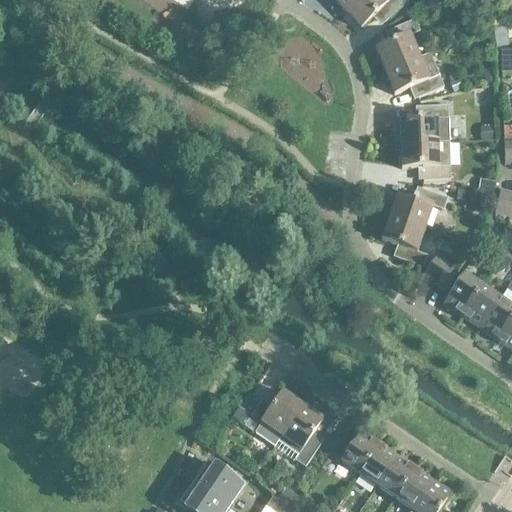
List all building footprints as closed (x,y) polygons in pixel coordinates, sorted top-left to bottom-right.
[(330,0),(343,13),(356,0),(330,0)] [(398,0),(391,0),(387,4),(382,0),(356,0),(343,13),(360,31),(376,16),(384,25),(404,6),(398,0)] [(499,0),(485,0),(481,6),(490,16),(501,1),(499,0)] [(394,43),(375,52),(384,74),(418,60),(409,37),(420,33),(415,21),(389,32),(394,43)] [(511,52),(500,53),(500,67),(511,66),(511,52)] [(418,100),(444,89),(439,77),(429,55),(418,60),(384,74),(394,97),(413,88),(418,100)] [(484,73),(486,89),(496,87),(494,71),(484,73)] [(458,80),(450,84),(455,95),(463,91),(458,80)] [(420,121),(399,122),(400,146),(437,145),(449,144),(448,120),(448,107),(420,108),(420,121)] [(493,128),(481,129),(481,142),(494,141),(493,128)] [(504,166),(511,166),(511,142),(503,142),(504,166)] [(422,170),(423,182),(450,181),(449,144),(437,145),(400,146),(401,171),(422,170)] [(480,182),(479,194),(493,196),(495,184),(480,182)] [(417,203),(397,196),(389,219),(424,231),(432,208),(443,212),(447,200),(421,191),(417,203)] [(494,216),(507,218),(511,195),(499,192),(494,216)] [(427,258),(416,254),(424,231),(389,219),(381,242),(401,249),(397,261),(423,270),(427,258)] [(506,269),(511,260),(511,259),(505,255),(499,264),(506,269)] [(423,278),(445,293),(458,273),(436,258),(423,278)] [(463,276),(443,306),(461,319),(482,289),(463,276)] [(482,289),(461,319),(479,331),(499,301),(482,289)] [(511,309),(499,301),(479,331),(497,343),(511,320),(511,309)] [(511,320),(497,343),(511,353),(511,320)] [(239,411),(233,420),(243,428),(274,449),(278,443),(281,439),(280,439),(301,408),(282,394),(270,412),(259,405),(250,418),(239,411)] [(281,439),(278,443),(298,457),(294,462),(305,469),(320,447),(310,439),(322,422),(301,408),(280,439),(281,439)] [(358,476),(379,446),(360,434),(354,444),(343,436),(329,456),(358,476)] [(397,459),(379,446),(358,476),(376,488),(397,459)] [(414,471),(397,459),(376,488),(394,500),(414,471)] [(198,475),(199,476),(193,486),(229,511),(243,490),(213,470),(213,469),(205,464),(198,475)] [(410,511),(412,511),(432,483),(414,471),(394,500),(410,511)] [(439,511),(451,495),(432,483),(412,511),(439,511)] [(185,511),(228,511),(229,511),(193,486),(186,496),(184,495),(176,506),(184,511),(185,511)] [(265,509),(270,511),(292,511),(293,511),(272,498),(265,509)]
